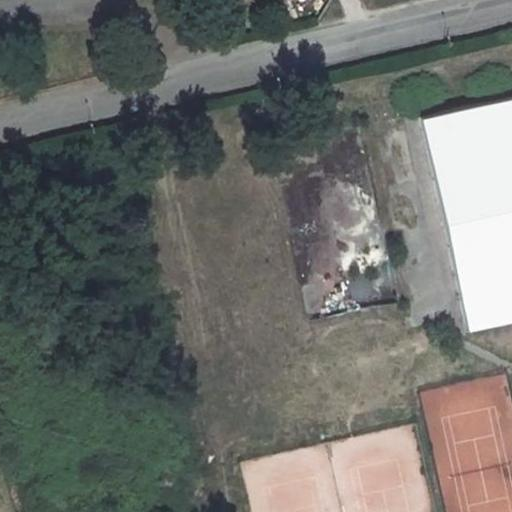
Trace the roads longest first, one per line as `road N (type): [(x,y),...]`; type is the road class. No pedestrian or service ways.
road 1 (track): [(142,89),(198,281),(206,446),(186,511)]
road 2 (residential): [(495,2),(204,74)]
road 3 (residential): [(0,5),(104,4),(134,12),(189,51),(204,74)]
road 4 (residential): [(204,74),(0,124)]
